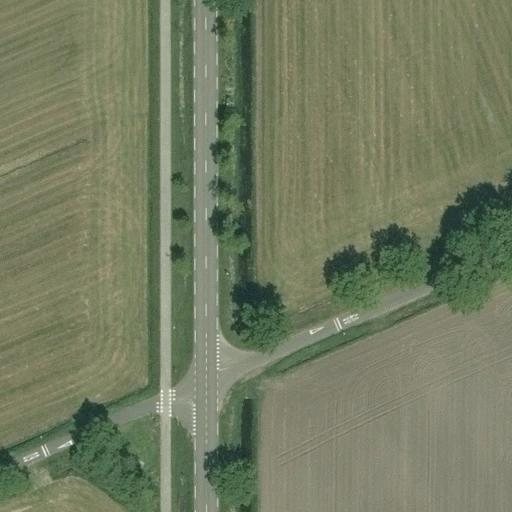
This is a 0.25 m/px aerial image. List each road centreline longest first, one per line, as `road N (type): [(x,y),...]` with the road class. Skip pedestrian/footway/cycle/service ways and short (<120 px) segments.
road 1 (secondary): [(208,381),(207,0)]
road 2 (unclassified): [(208,381),(511,250)]
road 3 (unclassified): [(0,471),(208,381)]
road 4 (secondary): [(208,511),(208,381)]
